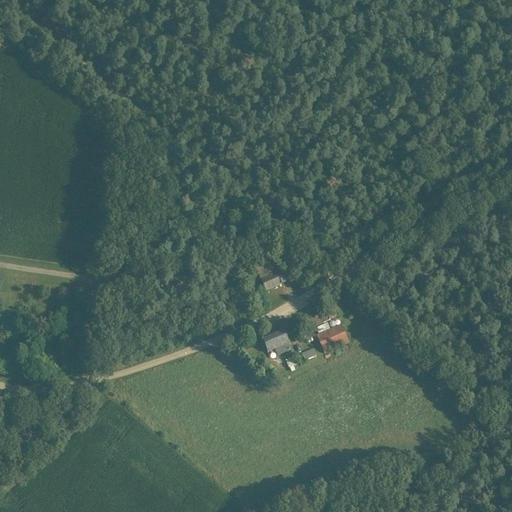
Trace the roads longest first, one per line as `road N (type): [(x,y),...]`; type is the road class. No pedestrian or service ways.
road 1 (track): [(340,276),(75,47),(0,12)]
road 2 (unclassified): [(29,390),(180,353),(340,276)]
road 3 (track): [(468,0),(418,218)]
road 4 (track): [(511,172),(418,218),(340,276)]
